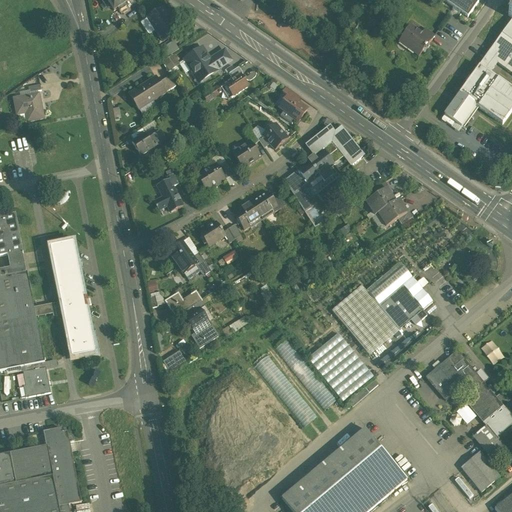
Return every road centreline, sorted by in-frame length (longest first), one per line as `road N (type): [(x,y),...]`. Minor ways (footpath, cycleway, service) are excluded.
road 1 (residential): [(124,252),(286,159),(334,98)]
road 2 (unclassified): [(124,252),(69,2)]
road 3 (residential): [(495,0),(395,141)]
road 4 (secondary): [(197,0),(334,98)]
road 5 (residential): [(148,398),(0,425)]
road 6 (unclassified): [(148,398),(124,252)]
road 7 (secondary): [(395,141),(510,223)]
